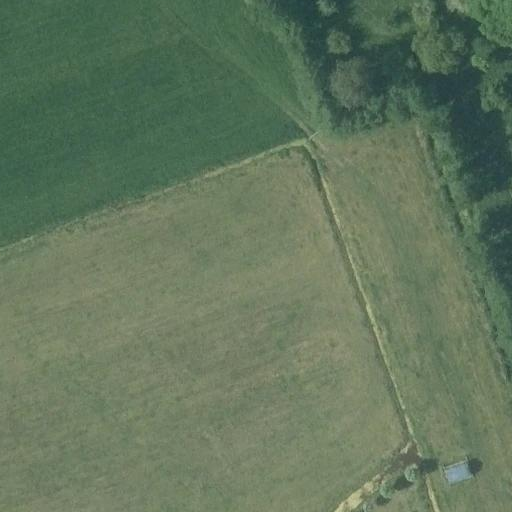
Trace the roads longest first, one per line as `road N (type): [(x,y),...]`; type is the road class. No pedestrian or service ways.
road 1 (track): [(511,511),(405,256),(338,160),(173,0)]
road 2 (track): [(230,511),(0,329)]
